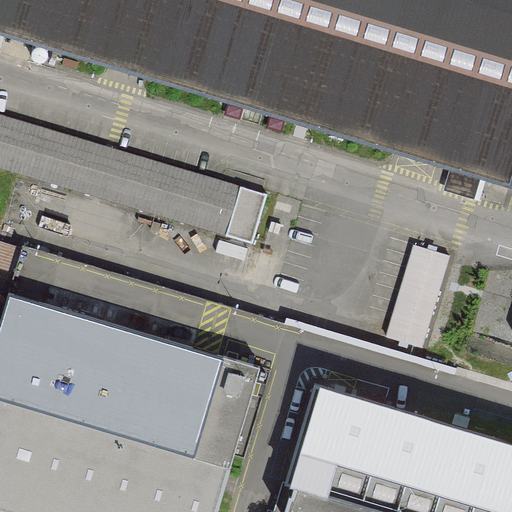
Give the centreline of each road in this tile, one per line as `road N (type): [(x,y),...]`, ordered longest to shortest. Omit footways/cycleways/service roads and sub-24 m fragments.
road 1 (unclassified): [(511,228),(0,69)]
road 2 (unclassified): [(248,511),(294,351)]
